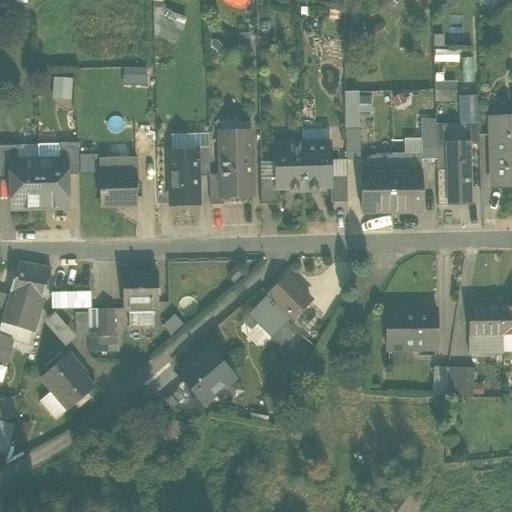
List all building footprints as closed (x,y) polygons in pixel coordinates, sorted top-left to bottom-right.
[(479,0),(490,11),(503,0),(479,0)] [(154,35),(174,46),(183,29),(186,20),(162,7),(153,7),(154,35)] [(365,32),(375,49),(386,43),(383,37),(387,35),(380,23),(365,32)] [(251,34),(239,34),(239,48),(251,48),(251,34)] [(434,51),(434,63),(458,63),(458,50),(434,51)] [(146,68),(123,69),(123,86),(146,85),(146,68)] [(53,78),(51,100),(70,101),(72,79),(53,78)] [(455,82),(434,82),(434,102),(455,102),(455,82)] [(344,93),(345,132),(358,131),(358,113),(357,97),(357,93),(344,93)] [(459,125),(478,124),(477,96),(458,97),(459,125)] [(370,97),(357,97),(358,113),(370,113),(370,97)] [(491,135),(492,188),(511,187),(511,117),(509,118),(509,135),(491,135)] [(491,118),(491,135),(509,135),(509,118),(491,118)] [(421,154),(421,161),(436,161),(436,160),(436,145),(435,125),(435,119),(420,119),(421,139),(421,154)] [(478,144),(478,124),(459,125),(435,125),(436,145),(446,145),(448,145),(466,144),(468,144),(478,144)] [(301,131),(302,145),(330,144),(329,130),(301,131)] [(346,161),(346,163),(359,162),(358,131),(345,132),(346,161)] [(221,175),(222,197),(223,197),(250,197),(249,133),(220,133),(221,175)] [(170,135),(171,153),(195,152),(195,148),(208,148),(208,134),(170,135)] [(403,154),(421,154),(421,139),(403,139),(403,154)] [(297,191),(303,191),(302,145),(295,145),(292,143),(283,143),(280,146),(273,146),(274,163),(274,179),(275,189),(276,189),(289,189),(297,188),(297,191)] [(66,161),(66,176),(78,175),(77,144),(58,145),(58,161),(66,161)] [(330,144),(302,145),(303,191),(317,191),(317,188),(330,187),(331,187),(331,177),(330,161),(330,144)] [(447,203),(447,204),(449,204),(450,204),(468,204),(470,203),(468,203),(466,145),(468,145),(468,144),(466,144),(448,145),(446,145),(446,146),(448,146),(448,170),(449,203),(447,203)] [(37,145),(17,146),(17,162),(38,161),(37,145)] [(37,145),(38,161),(58,161),(58,145),(38,145),(37,145)] [(446,145),(436,145),(436,160),(436,171),(448,170),(448,146),(446,146),(446,145)] [(0,146),(0,177),(11,177),(10,162),(17,162),(17,146),(0,146)] [(196,152),(197,177),(209,177),(209,176),(208,148),(195,148),(195,152),(196,152)] [(169,153),(171,205),(198,204),(197,177),(196,152),(195,152),(171,153),(169,153)] [(403,154),(391,155),(391,179),(407,179),(407,173),(421,173),(421,161),(421,154),(403,154)] [(79,155),(80,173),(97,173),(96,155),(79,155)] [(360,163),(361,174),(375,174),(375,180),(391,179),(391,155),(372,155),(360,163)] [(98,159),(100,207),(137,207),(136,158),(98,159)] [(11,210),(39,209),(38,161),(17,162),(10,162),(11,177),(11,210)] [(66,161),(58,161),(38,161),(39,209),(67,209),(66,176),(66,161)] [(331,177),(346,177),(346,163),(346,161),(330,161),(331,177)] [(259,164),(259,180),(274,179),(274,163),(259,164)] [(436,171),(437,206),(450,206),(450,204),(449,204),(447,204),(447,203),(449,203),(448,170),(436,171)] [(407,179),(391,179),(392,213),(423,212),(422,173),(421,173),(407,173),(407,179)] [(361,214),(392,213),(391,179),(375,180),(375,174),(361,174),(360,174),(361,214)] [(209,177),(210,206),(223,206),(223,197),(222,197),(221,175),(209,176),(209,177)] [(330,187),(330,203),(347,203),(346,177),(331,177),(331,187),(330,187)] [(260,197),(260,205),(276,204),(276,189),(275,189),(274,179),(259,180),(260,197)] [(8,297),(40,303),(50,270),(18,265),(14,278),(8,297)] [(122,275),(122,311),(128,311),(152,310),(157,310),(157,274),(122,275)] [(269,296),(292,319),(310,300),(287,277),(269,296)] [(89,293),(51,294),(51,309),(90,309),(89,293)] [(257,308),(280,330),(290,321),(292,319),(269,296),(257,308)] [(32,331),(40,303),(8,297),(4,311),(1,322),(32,331)] [(468,337),(490,336),(503,336),(503,309),(488,310),(488,307),(468,307),(468,337)] [(268,336),(272,339),(280,330),(257,308),(249,317),(257,325),(268,336)] [(503,336),(511,335),(511,308),(503,309),(503,336)] [(87,310),(87,314),(87,336),(88,338),(99,337),(98,309),(87,310)] [(112,309),(98,309),(99,337),(113,337),(112,309)] [(385,311),(387,351),(438,350),(437,309),(385,311)] [(152,310),(128,311),(128,327),(152,327),(152,310)] [(74,338),(53,314),(43,323),(64,347),(74,338)] [(76,336),(87,336),(87,314),(75,314),(76,336)] [(174,315),(161,326),(169,336),(182,325),(174,315)] [(290,321),(280,330),(272,339),(281,348),(299,329),(290,321)] [(28,346),(32,331),(1,322),(0,324),(0,337),(11,340),(28,346)] [(258,346),(268,336),(257,325),(247,335),(258,346)] [(511,335),(503,336),(503,349),(504,352),(511,352),(511,335)] [(490,336),(468,337),(468,355),(504,354),(504,352),(503,349),(491,350),(490,336)] [(503,349),(503,336),(490,336),(491,350),(503,349)] [(0,362),(4,364),(11,340),(0,337),(0,362)] [(99,337),(88,338),(88,353),(118,353),(118,337),(113,337),(99,337)] [(208,349),(178,375),(196,396),(203,404),(233,378),(208,349)] [(51,392),(67,411),(94,389),(83,376),(85,374),(68,353),(39,377),(51,392)] [(432,397),(446,397),(447,378),(447,368),(433,367),(432,397)] [(472,369),(447,368),(447,378),(472,377),(472,369)] [(179,410),(196,396),(178,375),(161,389),(179,410)] [(472,377),(447,378),(446,397),(473,398),(472,377)] [(55,421),(67,411),(51,392),(39,402),(55,421)] [(263,398),(268,413),(281,409),(276,394),(263,398)] [(14,398),(0,399),(0,421),(16,420),(14,398)] [(14,427),(0,422),(0,455),(6,457),(14,427)] [(169,435),(187,436),(188,425),(170,424),(169,435)] [(414,511),(423,500),(399,482),(377,511),(414,511)]
